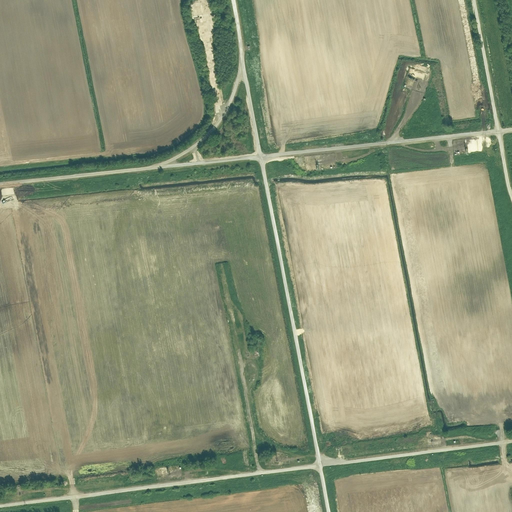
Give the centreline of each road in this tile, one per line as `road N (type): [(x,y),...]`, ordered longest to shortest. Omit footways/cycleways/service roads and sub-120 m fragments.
road 1 (track): [(0,506),(511,439)]
road 2 (track): [(241,68),(328,511)]
road 3 (unclassified): [(232,0),(241,68),(226,110),(190,149),(157,168),(0,184)]
road 4 (track): [(157,168),(511,129)]
road 5 (track): [(259,473),(222,258)]
road 6 (unknown): [(499,130),(472,0)]
